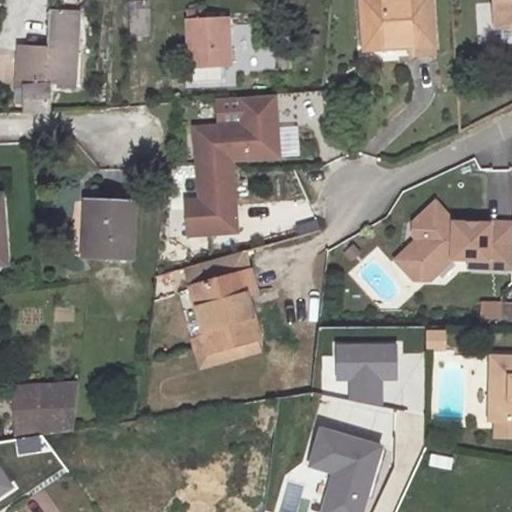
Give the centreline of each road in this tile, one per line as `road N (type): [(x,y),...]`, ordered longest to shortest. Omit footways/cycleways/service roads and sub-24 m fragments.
road 1 (residential): [(511,126),(347,201)]
road 2 (residential): [(0,128),(76,125),(128,136)]
